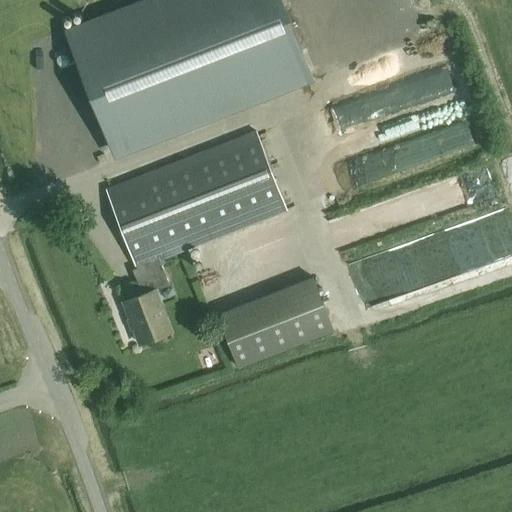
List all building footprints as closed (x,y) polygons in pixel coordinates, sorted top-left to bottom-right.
[(281,0),(141,0),(66,30),(113,151),(310,74),(281,0)] [(386,76),(452,61),(447,38),(381,53),(386,76)] [(310,113),(361,96),(352,70),(302,87),(310,113)] [(316,153),(460,99),(451,75),(326,122),(330,133),(311,140),(316,153)] [(475,119),(315,159),(321,182),(481,142),(475,119)] [(172,333),(155,290),(169,285),(159,261),(287,211),(256,130),(106,189),(136,269),(132,271),(139,288),(135,289),(139,297),(123,303),(140,345),(172,333)] [(98,165),(106,162),(103,155),(96,158),(98,165)] [(432,205),(466,194),(466,193),(479,188),(475,174),(477,173),(474,163),(409,186),(413,196),(427,191),(432,205)] [(313,278),(218,314),(239,367),(333,331),(313,278)]
